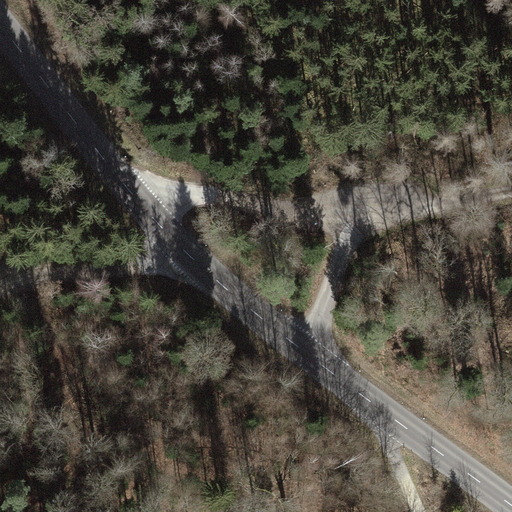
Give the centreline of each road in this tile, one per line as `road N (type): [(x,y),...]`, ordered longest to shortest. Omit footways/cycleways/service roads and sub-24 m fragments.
road 1 (secondary): [(0,21),(148,213),(224,286),(511,504)]
road 2 (track): [(358,208),(288,211),(169,195),(148,213)]
road 3 (track): [(180,244),(142,266),(0,282)]
road 4 (track): [(511,184),(358,208)]
road 5 (track): [(358,208),(304,351)]
